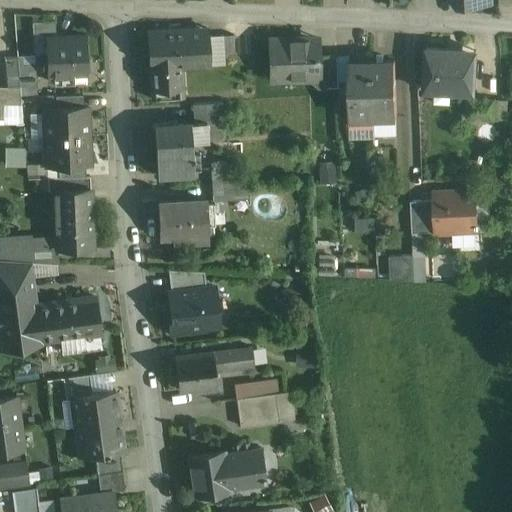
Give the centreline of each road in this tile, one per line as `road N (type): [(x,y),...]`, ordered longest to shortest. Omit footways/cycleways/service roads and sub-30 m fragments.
road 1 (residential): [(115,8),(130,279),(163,511)]
road 2 (residential): [(115,8),(511,29)]
